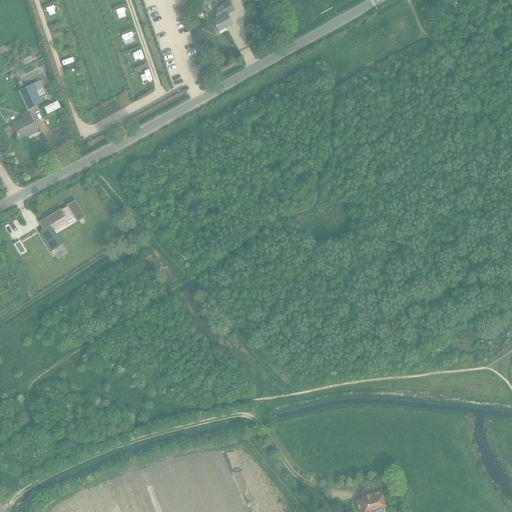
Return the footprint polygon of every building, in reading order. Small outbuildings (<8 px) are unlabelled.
[(218,17),(212,20),(218,31),(231,23),(225,13),(232,9),(228,2),(214,10),(218,17)] [(41,101),(40,98),(45,95),(38,80),(17,91),(26,108),(41,101)] [(30,134),(37,130),(29,114),(11,123),(18,138),(30,132),(30,134)] [(61,210),(39,223),(45,233),(42,235),(51,251),(60,246),(53,235),(52,236),(48,229),(73,215),(77,222),(85,217),(75,201),(67,205),(67,206),(61,210)] [(359,511),(361,511),(384,505),(380,493),(374,494),(372,493),(363,496),(364,499),(356,501),(359,511)]
